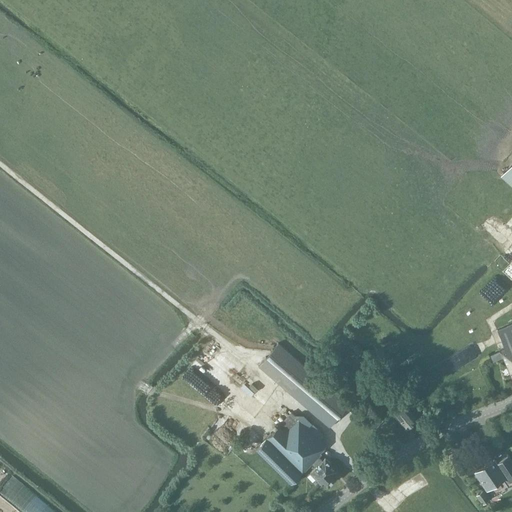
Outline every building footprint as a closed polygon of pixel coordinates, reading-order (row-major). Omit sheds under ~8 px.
[(511,162),(501,176),(511,186),(511,162)] [(506,263),(511,257),(511,250),(502,258),(506,263)] [(511,260),(509,263),(502,271),(511,280),(511,260)] [(511,323),(497,330),(505,349),(500,351),(511,379),(511,323)] [(258,366),(273,379),(330,427),(350,404),(278,343),(258,366)] [(389,409),(405,429),(416,419),(400,400),(396,403),(389,409)] [(324,435),(312,423),(310,424),(308,422),(305,425),(291,412),(266,438),(255,449),(291,484),(302,473),(311,463),(315,467),(310,472),(322,484),(324,481),(327,484),(334,476),(332,474),(336,469),(330,464),(331,463),(325,457),(322,460),(318,456),(321,453),(319,452),(325,446),(320,440),(324,435)] [(383,420),(380,418),(375,413),(366,422),(374,429),(383,420)] [(505,477),(508,482),(511,479),(511,461),(507,454),(496,462),(493,458),(475,471),(487,489),(505,477)] [(476,494),(482,503),(489,498),(483,490),(476,494)]
